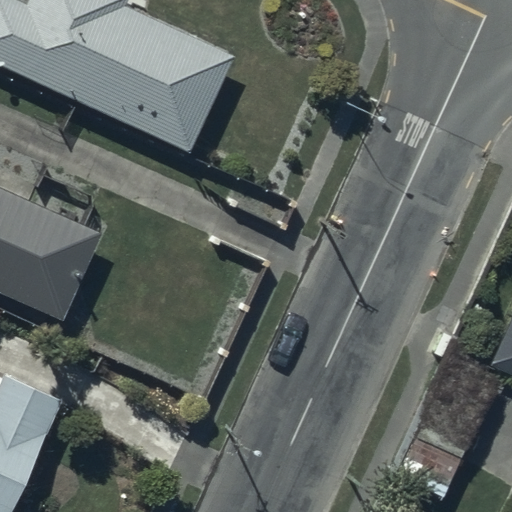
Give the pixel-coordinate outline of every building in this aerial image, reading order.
[(0,0),(0,52),(186,136),(228,43),(132,0),(0,0)] [(0,277),(58,302),(93,218),(0,178),(0,277)] [(511,287),(483,351),(507,362),(511,351),(511,287)] [(0,506),(56,386),(0,359),(0,506)] [(438,488),(455,449),(406,428),(389,467),(438,488)] [(511,511),(511,484),(498,511),(511,511)]
